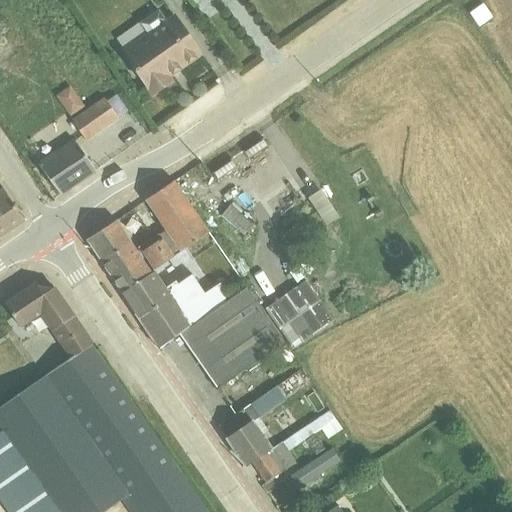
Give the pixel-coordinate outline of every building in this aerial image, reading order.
[(483,7),(472,14),(480,25),(491,18),(483,7)] [(148,34),(123,52),(153,95),(171,82),(168,78),(201,55),(174,16),(167,21),(159,11),(141,24),(148,34)] [(71,87),(56,97),(70,118),(85,107),(71,87)] [(107,101),(119,119),(128,112),(116,95),(107,101)] [(119,119),(107,101),(105,98),(72,121),(86,142),(119,119)] [(74,141),(39,166),(61,196),(96,172),(74,141)] [(263,161),(249,169),(256,181),(270,172),(263,161)] [(123,293),(155,271),(209,234),(175,182),(146,202),(165,230),(136,250),(117,221),(87,240),(123,293)] [(0,237),(24,221),(7,194),(0,198),(0,237)] [(231,206),(222,217),(244,236),(253,225),(231,206)] [(315,213),(286,232),(297,247),(325,228),(315,213)] [(155,271),(123,293),(160,350),(180,335),(190,329),(231,300),(221,284),(206,294),(193,276),(179,286),(176,282),(171,285),(174,290),(170,293),(155,271)] [(63,349),(84,331),(54,288),(44,296),(36,284),(5,305),(22,329),(40,316),(63,349)] [(190,329),(180,335),(218,390),(283,343),(247,288),(231,300),(190,329)] [(71,360),(92,346),(93,345),(84,331),(63,349),(71,360)] [(207,511),(92,346),(71,360),(0,408),(0,428),(1,430),(0,431),(0,500),(8,511),(106,511),(121,502),(127,511),(207,511)] [(269,395),(276,405),(310,382),(303,372),(299,375),(298,373),(288,380),(289,381),(269,395)] [(252,407),(260,417),(276,405),(269,395),(252,407)] [(260,417),(252,407),(252,406),(219,427),(246,467),(252,463),(279,445),(260,417)] [(279,445),(252,463),(267,483),(296,463),(289,452),(306,441),(315,455),(325,449),(315,435),(323,430),(329,440),(343,430),(330,411),(279,445)] [(326,472),(343,461),(334,448),(297,473),(305,485),(326,472)] [(343,461),(326,472),(332,481),(349,470),(343,461)]
